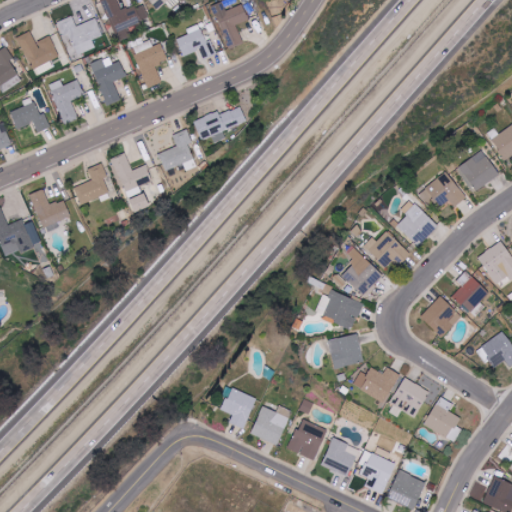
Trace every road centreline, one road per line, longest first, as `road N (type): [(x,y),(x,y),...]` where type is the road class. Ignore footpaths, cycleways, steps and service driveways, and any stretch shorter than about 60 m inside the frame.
road 1 (motorway): [(21,511),(241,286),(493,0)]
road 2 (motorway): [(427,0),(209,250),(0,462)]
road 3 (residential): [(0,184),(257,73),(288,49),(321,0)]
road 4 (residential): [(511,411),(416,352),(401,334),(405,304),(511,199)]
road 5 (residential): [(368,511),(189,435)]
road 6 (residential): [(445,511),(511,413)]
